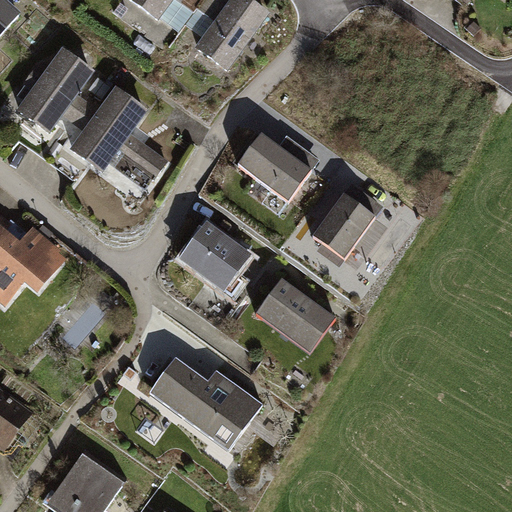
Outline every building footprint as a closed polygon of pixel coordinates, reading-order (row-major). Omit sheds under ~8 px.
[(0,0),(0,37),(19,16),(0,0)] [(197,10),(203,0),(129,0),(157,20),(172,0),(174,0),(194,14),(197,10)] [(233,0),(203,0),(197,10),(217,25),(199,50),(227,71),(267,17),(244,0),(236,0),(235,1),(233,0)] [(47,77),(37,69),(24,87),(34,94),(21,113),(48,133),(65,111),(75,118),(85,105),(75,97),(92,74),(64,54),(47,77)] [(346,70),(335,61),(325,72),(337,82),(346,70)] [(91,108),(81,122),(91,129),(74,152),(102,172),(115,154),(154,182),(167,164),(128,136),(145,113),(117,93),(101,115),(91,108)] [(261,136),(238,168),(289,204),(312,173),(261,136)] [(344,196),(313,239),(344,262),(376,219),(344,196)] [(232,226),(224,220),(221,225),(228,231),(232,226)] [(0,284),(12,295),(31,272),(44,283),(62,262),(30,235),(29,237),(22,232),(22,231),(14,223),(13,224),(11,222),(2,233),(0,231),(0,284)] [(207,226),(181,261),(224,292),(235,277),(250,258),(207,226)] [(282,281),(256,316),(310,356),(336,321),(282,281)] [(176,361),(150,396),(229,453),(263,407),(216,373),(208,384),(176,361)] [(0,393),(0,439),(6,444),(28,414),(0,393)] [(86,452),(51,501),(66,511),(105,511),(127,481),(86,452)]
